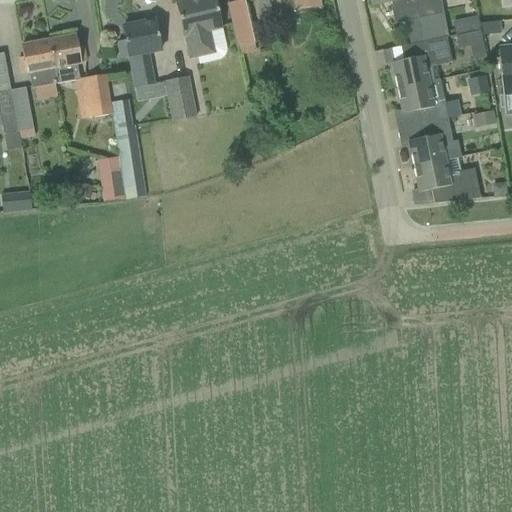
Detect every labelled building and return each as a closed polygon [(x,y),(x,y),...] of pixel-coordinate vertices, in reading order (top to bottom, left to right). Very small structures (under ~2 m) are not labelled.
[(188,0),(174,3),(183,39),(184,39),(189,61),(197,59),(214,55),(210,34),(222,31),(214,0),(188,0)] [(258,0),(260,14),(291,10),(291,11),(321,8),(320,0),(258,0)] [(390,9),(394,26),(418,21),(413,0),(369,0),(371,7),(390,3),(391,9),(390,9)] [(413,0),(418,21),(423,44),(444,39),(439,17),(443,16),(439,0),(413,0)] [(511,0),(500,0),(501,10),(511,8),(511,0)] [(238,47),(240,56),(256,53),(244,1),(227,5),(237,47),(238,47)] [(454,36),(480,30),(477,18),(452,24),(454,36)] [(128,58),(134,90),(153,86),(147,54),(160,52),(158,42),(154,22),(122,28),(125,42),(117,44),(120,60),(128,58)] [(480,35),(457,40),(459,52),(483,47),(480,35)] [(48,43),(56,87),(81,82),(78,67),(85,65),(82,48),(77,49),(75,37),(48,43)] [(398,67),(392,68),(396,90),(428,84),(437,82),(434,68),(451,64),(446,39),(444,39),(423,44),(400,49),(403,62),(401,63),(398,67)] [(23,59),(19,60),(22,76),(28,75),(31,91),(35,91),(56,87),(48,43),(21,48),(21,49),(23,59)] [(511,46),(497,48),(505,117),(511,116),(511,46)] [(483,73),(466,78),(471,97),(488,92),(483,73)] [(84,80),(91,120),(110,116),(104,77),(84,80)] [(165,83),(173,124),(195,120),(187,79),(165,83)] [(414,114),(417,127),(447,121),(438,81),(437,82),(428,84),(396,90),(402,116),(414,114)] [(12,92),(11,92),(19,133),(20,141),(21,141),(34,138),(25,89),(12,92)] [(11,92),(0,94),(0,120),(6,152),(19,149),(21,149),(20,141),(19,133),(11,92)] [(120,158),(126,201),(145,199),(144,189),(134,129),(126,131),(122,111),(111,113),(118,158),(120,158)] [(492,113),(471,116),(473,130),(494,126),(492,113)] [(415,145),(408,147),(413,169),(444,162),(441,146),(452,144),(447,121),(417,127),(419,141),(417,141),(415,145)] [(97,162),(104,205),(126,201),(120,158),(118,158),(97,162)] [(430,192),(433,206),(480,200),(473,171),(460,174),(457,160),(444,162),(413,169),(418,194),(428,192),(430,192)] [(504,184),(492,186),(494,200),(506,198),(504,184)] [(80,185),(77,197),(89,200),(93,188),(80,185)] [(29,193),(1,196),(3,215),(31,212),(29,193)]
